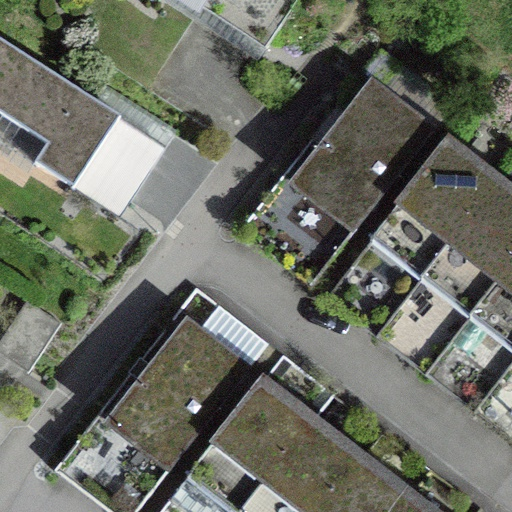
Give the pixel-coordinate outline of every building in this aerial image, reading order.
[(298,0),(187,0),(201,9),(203,6),(267,47),(298,0)] [(158,142),(0,40),(0,114),(47,145),(35,164),(120,219),(132,201),(123,196),(158,142)] [(427,136),(368,90),(295,184),(358,230),(427,136)] [(511,200),(444,149),(372,242),(385,252),(433,289),(480,325),(511,349),(511,200)] [(61,324),(27,301),(0,342),(0,355),(29,374),(61,324)] [(244,375),(184,328),(111,420),(171,467),(244,375)] [(420,511),(258,387),(186,480),(198,489),(227,511),(420,511)]
